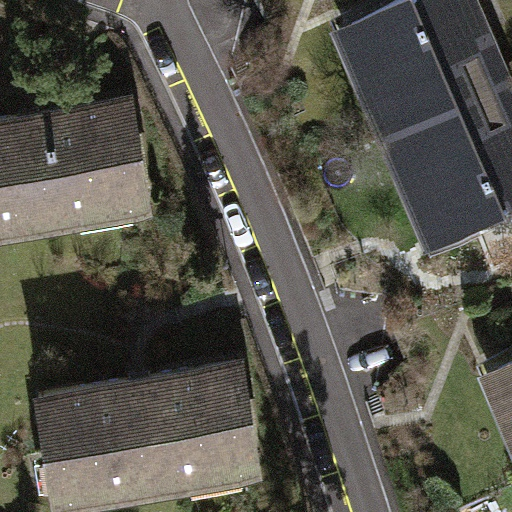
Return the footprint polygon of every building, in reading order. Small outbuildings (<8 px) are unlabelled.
[(395,0),(335,26),(382,134),(510,79),(476,0),(395,0)] [(382,134),(429,243),(511,207),(511,82),(510,79),(382,134)] [(0,233),(160,207),(140,90),(0,113),(0,233)] [(246,352),(42,384),(62,507),(266,475),(246,352)] [(511,358),(482,371),(511,442),(511,358)]
